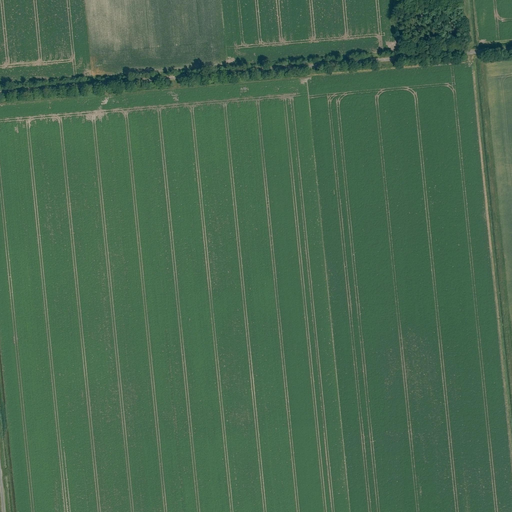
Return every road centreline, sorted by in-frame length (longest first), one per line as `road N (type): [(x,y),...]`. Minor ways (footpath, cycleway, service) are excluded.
road 1 (unclassified): [(0,92),(511,48)]
road 2 (track): [(511,360),(481,51)]
